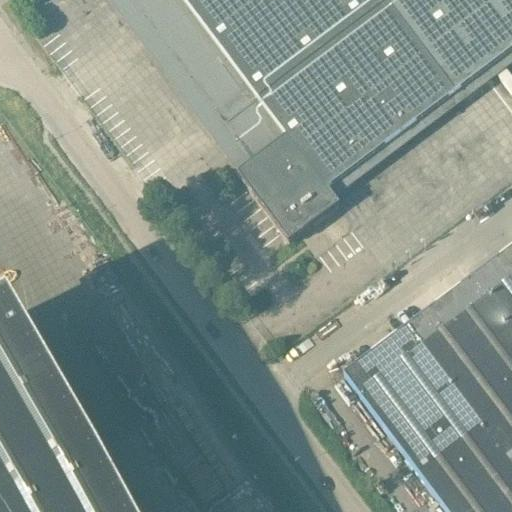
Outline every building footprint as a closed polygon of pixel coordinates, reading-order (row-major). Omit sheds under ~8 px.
[(327,195),(511,55),(511,0),(112,0),(244,175),(238,180),(289,247),(338,210),(327,195)] [(511,337),(511,254),(472,284),(511,337)] [(483,432),(511,410),(511,337),(472,284),(408,332),(483,432)] [(419,481),(483,432),(408,332),(344,381),(419,481)] [(0,511),(71,511),(0,385),(0,511)] [(511,470),(511,410),(483,432),(511,470)] [(442,511),(511,511),(511,470),(483,432),(419,481),(442,511)]
